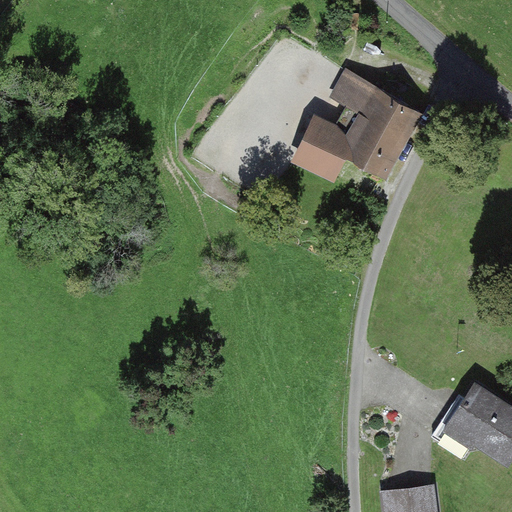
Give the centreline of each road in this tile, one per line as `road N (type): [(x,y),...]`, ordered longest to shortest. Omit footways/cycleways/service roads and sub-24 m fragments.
road 1 (track): [(462,66),(374,259),(349,434),(355,511)]
road 2 (residential): [(384,0),(511,107)]
